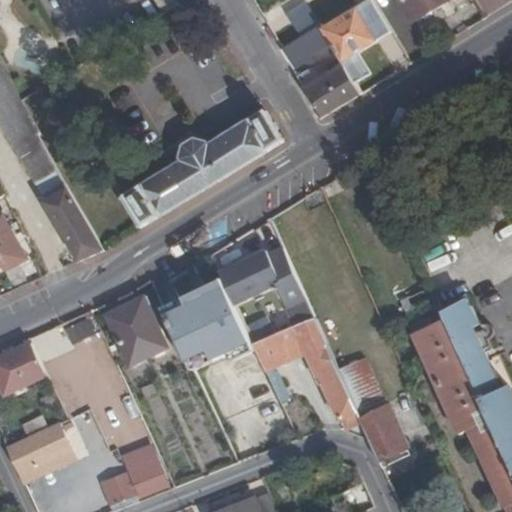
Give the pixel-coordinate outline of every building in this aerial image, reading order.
[(160,0),(169,14),(184,4),(182,0),(160,0)] [(364,55),(400,33),(379,0),(329,30),(353,69),(362,84),(375,75),(364,55)] [(463,0),(466,6),(476,0),(412,0),(425,20),(457,0),(463,0)] [(0,105),(51,195),(72,183),(43,133),(46,131),(28,99),(0,50),(0,105)] [(330,116),(368,94),(362,84),(353,69),(314,90),(330,116)] [(243,174),(289,143),(271,113),(217,146),(215,143),(203,140),(191,146),(187,159),(189,163),(132,197),(150,229),(243,174)] [(88,260),(112,250),(76,188),(54,200),(88,260)] [(0,224),(0,244),(12,266),(32,254),(11,219),(0,224)] [(0,272),(12,266),(0,244),(0,272)] [(304,328),(323,320),(313,299),(290,248),(276,254),(274,251),(228,272),(231,278),(244,305),(285,286),(304,328)] [(460,274),(444,279),(450,297),(466,291),(460,274)] [(231,278),(171,307),(202,371),(262,344),(244,305),(231,278)] [(138,366),(177,348),(162,315),(157,305),(160,303),(157,297),(153,298),(152,296),(113,314),(138,366)] [(511,511),(511,450),(489,400),(454,323),(442,329),(436,317),(418,326),(423,338),(422,338),(467,435),(476,431),(511,509),(511,511)] [(81,343),(103,332),(97,320),(74,331),(81,343)] [(304,328),(262,344),(275,371),(283,367),(315,354),(350,422),(352,422),(356,431),(370,424),(364,411),(323,320),(304,328)] [(16,397),(57,378),(41,347),(0,365),(16,397)] [(283,367),(275,371),(289,401),(296,398),(283,367)] [(149,388),(154,397),(163,393),(158,384),(149,388)] [(511,450),(511,388),(489,400),(511,450)] [(378,441),(388,462),(417,450),(409,434),(403,419),(396,405),(376,415),(372,407),(364,411),(370,424),(378,441)] [(421,411),(403,419),(409,434),(427,426),(421,411)] [(16,450),(29,480),(95,449),(82,419),(77,421),(16,450)] [(113,511),(114,511),(175,486),(156,443),(123,457),(130,471),(101,484),(113,511)] [(307,511),(299,486),(280,493),(286,511),(307,511)] [(47,487),(36,491),(43,511),(45,511),(55,508),(47,487)] [(366,511),(382,505),(375,489),(338,511),(366,511)] [(218,511),(241,511),(266,502),(264,495),(218,511)] [(284,511),(279,497),(266,502),(241,511),(284,511)]
